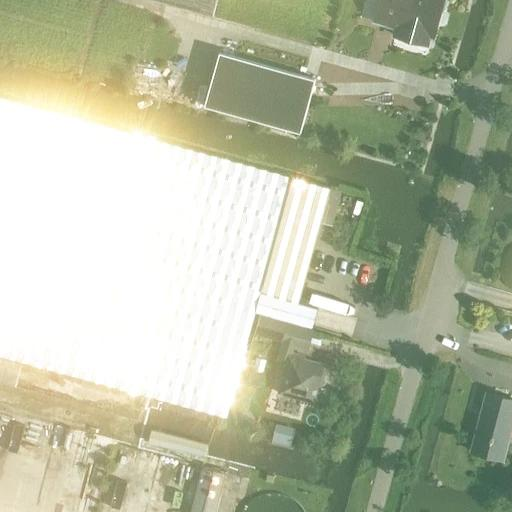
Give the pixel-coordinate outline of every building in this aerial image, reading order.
[(381,0),(375,21),(401,28),(405,29),(404,33),(406,36),(409,39),(417,41),(421,41),(425,39),(426,35),(433,37),(440,11),(443,9),(446,2),(444,0),(381,0)] [(301,133),(316,79),(220,52),(204,106),(301,133)] [(0,96),(0,354),(226,417),(256,310),(312,326),(318,306),(299,301),(261,291),(293,177),(0,96)] [(330,187),(293,177),(261,291),(299,301),(330,187)] [(332,185),(323,219),(332,222),(342,188),(332,185)] [(511,242),(507,245),(503,249),(500,254),(497,259),(496,264),(496,270),(497,274),(499,279),(501,283),(504,287),(507,290),(511,292),(511,242)] [(261,315),(255,335),(309,350),(314,329),(261,315)] [(320,409),(325,390),(319,388),(325,367),(312,363),(311,365),(303,363),(304,359),(291,355),(289,364),(286,364),(282,379),(285,379),(281,392),(302,398),(301,404),(320,409)] [(503,461),(511,428),(511,400),(488,394),(472,453),(503,461)] [(278,425),(273,443),(292,448),(297,430),(278,425)] [(205,458),(207,440),(154,432),(152,450),(205,458)] [(202,466),(190,511),(215,511),(226,473),(202,466)] [(304,511),(301,506),(298,503),(293,499),(288,496),(282,494),(278,493),(272,493),(266,493),(261,495),(256,497),(250,501),(246,505),(242,510),(241,511),(304,511)]
